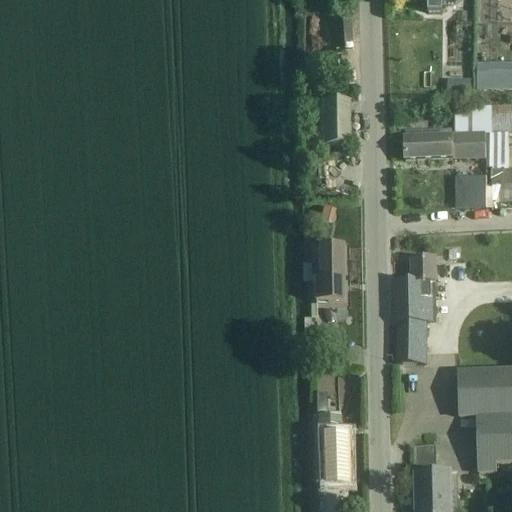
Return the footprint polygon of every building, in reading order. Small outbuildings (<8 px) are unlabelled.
[(405,0),(406,5),(421,5),(428,5),(427,15),(442,15),(442,5),(454,6),(453,0),(405,0)] [(306,61),(307,150),(352,149),(351,103),(327,103),(326,60),(306,61)] [(511,90),(511,65),(476,65),(477,91),(511,90)] [(447,81),(447,96),(470,97),(470,82),(447,81)] [(405,164),(419,164),(451,164),(451,162),(486,160),(486,144),(493,144),(493,135),(508,135),(511,135),(511,106),(491,107),(453,108),(453,134),(449,133),(404,133),(405,164)] [(486,144),(486,160),(486,171),(491,171),(491,169),(508,169),(508,149),(508,135),(493,135),(493,144),(486,144)] [(491,171),(491,206),(511,205),(511,168),(508,169),(491,169),(491,171)] [(486,179),(455,179),(455,210),(486,210),(486,179)] [(418,191),(404,201),(411,212),(425,201),(419,192),(418,191)] [(324,206),(320,220),(332,223),(336,210),(324,206)] [(315,263),(311,266),(312,280),(317,284),(317,303),(345,303),(345,248),(321,248),(321,263),(315,263)] [(397,324),(396,353),(396,365),(426,367),(426,324),(434,324),(435,286),(436,286),(436,262),(410,262),(410,283),(392,283),(393,324),(397,324)] [(511,464),(511,373),(458,375),(459,419),(477,419),(478,475),(495,474),(495,465),(511,464)] [(327,395),(316,395),(317,402),(317,416),(326,415),(328,415),(327,395)] [(349,487),(348,436),(339,436),(339,418),(322,419),(322,438),(320,439),(321,488),(349,487)] [(415,477),(415,511),(458,511),(457,476),(437,476),(436,448),(415,449),(415,477)]
